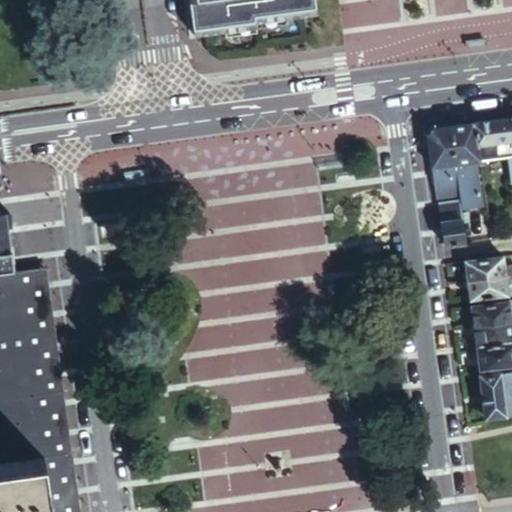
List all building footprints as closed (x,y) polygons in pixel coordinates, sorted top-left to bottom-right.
[(194,0),(199,28),(230,23),(260,20),(259,15),(288,10),(318,6),(316,0),(194,0)] [(259,15),(260,20),(288,16),(288,10),(259,15)] [(260,20),(230,23),(231,29),(261,25),(260,20)] [(511,113),(473,118),(478,156),(511,151),(511,113)] [(473,118),(447,122),(452,160),(455,159),(461,202),(479,200),(474,157),(478,156),(473,118)] [(424,131),(434,198),(437,198),(458,195),(452,160),(447,122),(429,124),(424,131)] [(442,241),(464,237),(458,195),(437,198),(442,241)] [(0,267),(11,266),(7,237),(3,238),(5,247),(0,247),(0,267)] [(462,257),(465,276),(502,272),(501,262),(499,253),(462,257)] [(511,260),(501,262),(502,272),(511,270),(511,260)] [(48,511),(76,511),(40,270),(12,273),(13,276),(14,286),(41,463),(48,511)] [(465,276),(467,297),(511,291),(511,270),(502,272),(465,276)] [(48,511),(41,463),(14,286),(13,276),(12,273),(0,274),(0,511),(48,511)] [(468,303),(471,322),(509,317),(511,317),(511,294),(506,296),(506,298),(468,303)] [(471,322),(474,342),(511,337),(511,323),(510,324),(509,317),(471,322)] [(511,337),(474,342),(477,367),(511,362),(511,337)] [(511,368),(478,373),(484,415),(503,412),(503,411),(511,410),(511,368)]
